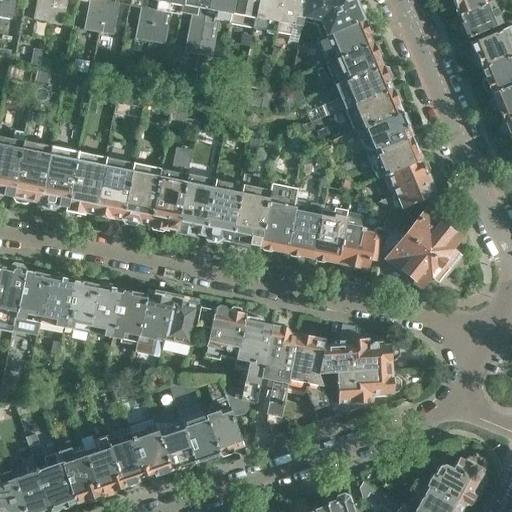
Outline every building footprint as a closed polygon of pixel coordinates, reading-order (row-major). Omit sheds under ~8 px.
[(0,0),(0,16),(11,19),(14,0),(0,0)] [(36,0),(33,19),(48,22),(51,0),(36,0)] [(51,0),(48,22),(63,24),(66,0),(51,0)] [(88,0),(83,29),(99,31),(104,0),(88,0)] [(104,0),(99,31),(113,34),(119,3),(130,5),(130,0),(104,0)] [(130,0),(130,5),(140,7),(134,38),(149,41),(156,0),(155,0),(130,0)] [(156,0),(149,41),(164,44),(170,12),(181,14),(181,12),(181,5),(182,4),(182,0),(155,0),(156,0)] [(181,5),(181,12),(191,14),(184,51),(199,54),(209,0),(182,0),(182,4),(181,5)] [(209,0),(199,54),(211,57),(219,20),(229,21),(229,22),(230,23),(234,0),(209,0)] [(234,0),(230,23),(253,27),(258,0),(234,0)] [(258,0),(253,27),(267,29),(268,24),(276,26),(275,31),(277,32),(283,0),(258,0)] [(283,0),(277,32),(290,34),(285,62),(294,63),(300,30),(301,30),(301,26),(303,17),(302,17),(305,0),(283,0)] [(305,0),(302,17),(303,17),(319,20),(325,35),(326,35),(363,19),(362,19),(362,17),(365,13),(363,8),(358,6),(354,0),(305,0)] [(453,0),(459,14),(486,3),(486,1),(489,0),(453,0)] [(486,3),(459,14),(462,21),(460,26),(463,35),(469,37),(481,31),(481,32),(502,23),(493,0),(489,0),(486,1),(486,3)] [(326,35),(316,40),(325,61),(372,41),(369,34),(371,29),(368,21),(363,19),(326,35)] [(472,57),(475,65),(481,67),(511,53),(511,24),(507,27),(481,37),(470,42),(474,51),(472,57)] [(249,49),(251,36),(243,35),(241,47),(249,49)] [(372,41),(325,61),(334,83),(381,64),(379,57),(381,52),(379,45),(372,43),(372,41)] [(0,48),(0,59),(9,61),(10,50),(0,48)] [(511,53),(481,67),(485,77),(483,82),(486,90),(492,92),(511,83),(511,53)] [(87,63),(73,60),(71,70),(85,73),(87,63)] [(93,62),(90,76),(110,80),(113,66),(93,62)] [(388,80),(391,75),(387,67),(382,66),(381,64),(334,83),(341,99),(323,105),(326,114),(391,87),(388,80)] [(45,82),(48,70),(37,68),(35,80),(45,82)] [(140,73),(125,70),(123,81),(138,84),(140,73)] [(68,72),(66,85),(80,88),(83,75),(68,72)] [(147,87),(164,90),(166,80),(149,77),(147,87)] [(511,83),(492,92),(493,94),(489,99),(493,108),(499,109),(503,118),(511,114),(511,83)] [(130,103),(132,86),(121,84),(118,102),(130,103)] [(288,92),(287,103),(304,95),(300,86),(288,92)] [(321,101),(339,95),(335,86),(317,93),(321,101)] [(191,95),(201,97),(202,89),(192,87),(191,95)] [(400,98),(397,89),(391,89),(391,87),(344,107),(354,130),(401,110),(397,102),(400,98)] [(264,92),(241,88),(238,103),(261,108),(264,92)] [(268,109),(271,93),(264,92),(261,108),(268,109)] [(0,197),(3,194),(11,196),(22,148),(31,107),(20,105),(13,138),(0,135),(0,197)] [(401,110),(354,130),(355,131),(357,130),(366,153),(411,134),(407,126),(409,121),(406,113),(402,112),(401,110)] [(185,114),(173,112),(171,122),(183,125),(185,114)] [(511,114),(503,118),(503,120),(500,126),(503,133),(509,135),(511,141),(511,114)] [(297,128),(300,136),(310,132),(306,124),(297,128)] [(411,134),(366,153),(377,178),(383,176),(384,175),(421,159),(417,150),(420,146),(416,137),(411,135),(411,134)] [(22,148),(11,196),(13,196),(15,201),(27,203),(31,200),(40,202),(50,153),(52,146),(23,140),(22,148)] [(260,141),(251,140),(249,154),(258,155),(260,141)] [(50,153),(40,202),(41,202),(45,207),(53,209),(58,205),(66,207),(76,159),(77,151),(52,146),(50,153)] [(158,175),(148,224),(150,224),(152,229),(164,231),(168,228),(176,230),(186,181),(191,151),(181,149),(176,171),(160,168),(158,175)] [(76,159),(66,207),(67,207),(67,211),(86,215),(87,212),(94,213),(106,157),(77,151),(76,159)] [(334,155),(324,159),(330,164),(333,167),(338,165),(334,155)] [(106,157),(94,213),(95,213),(98,218),(108,220),(113,216),(120,218),(130,170),(132,162),(106,157)] [(380,217),(420,200),(420,199),(434,192),(426,172),(429,168),(426,160),(421,160),(421,159),(383,176),(391,196),(369,205),(380,217)] [(130,170),(120,218),(123,218),(125,223),(136,225),(140,222),(148,224),(158,175),(160,168),(132,162),(130,170)] [(186,181),(176,230),(175,233),(195,237),(195,233),(203,235),(213,186),(215,179),(187,173),(186,181)] [(327,179),(320,178),(317,196),(323,198),(327,179)] [(350,195),(352,185),(345,178),(342,193),(350,195)] [(213,186),(203,235),(204,236),(208,240),(217,242),(222,239),(230,240),(242,184),(215,179),(213,186)] [(242,184),(230,240),(230,244),(249,248),(250,245),(258,246),(260,237),(270,190),(242,184)] [(269,252),(273,249),(285,252),(296,199),(297,196),(270,190),(260,237),(258,246),(262,247),(263,251),(269,252)] [(288,252),(290,256),(298,257),(301,255),(311,257),(322,204),(296,199),(285,252),(288,252)] [(420,212),(404,232),(448,269),(460,254),(453,248),(461,239),(444,224),(450,217),(428,200),(417,204),(423,210),(421,212),(420,212)] [(322,204),(311,257),(314,257),(315,261),(324,263),(326,260),(337,262),(348,211),(348,210),(322,204)] [(379,243),(383,220),(372,209),(364,215),(361,214),(360,211),(352,209),(349,212),(348,211),(337,262),(339,263),(340,266),(347,267),(351,265),(363,267),(367,266),(369,258),(374,258),(377,243),(379,243)] [(380,251),(385,256),(422,286),(429,277),(437,284),(448,269),(404,232),(386,218),(380,251)] [(0,265),(0,266),(0,322),(1,323),(2,320),(13,322),(14,317),(16,311),(24,270),(21,266),(12,264),(9,267),(0,265)] [(16,311),(14,317),(13,322),(10,337),(19,339),(24,320),(26,313),(40,316),(49,275),(24,270),(16,311)] [(49,275),(40,316),(55,319),(54,325),(63,327),(73,280),(64,278),(63,274),(53,272),(51,275),(49,275)] [(63,327),(73,329),(74,323),(89,326),(97,285),(73,280),(63,327)] [(97,285),(89,326),(104,329),(103,335),(112,337),(121,290),(113,288),(111,284),(101,282),(98,285),(97,285)] [(121,290),(112,337),(115,338),(121,339),(121,342),(137,344),(147,295),(121,290)] [(147,295),(137,344),(150,347),(161,350),(162,348),(172,299),(160,297),(157,293),(152,292),(149,296),(147,295)] [(172,299),(162,348),(178,352),(180,343),(190,345),(194,325),(193,325),(197,306),(187,303),(185,299),(176,297),(173,300),(172,299)] [(193,325),(194,325),(209,329),(205,346),(236,353),(242,321),(243,318),(244,318),(245,316),(242,315),(240,309),(231,307),(227,312),(197,306),(193,325)] [(242,321),(236,353),(234,359),(248,361),(240,399),(255,402),(260,377),(262,364),(271,325),(262,323),(261,319),(260,317),(258,316),(256,316),(253,318),(245,316),(244,318),(243,318),(242,321)] [(262,364),(260,377),(272,380),(265,414),(267,414),(266,419),(272,436),(287,431),(281,413),(287,383),(288,378),(297,336),(287,334),(284,327),(271,325),(262,364)] [(297,336),(288,378),(305,382),(303,392),(308,393),(318,421),(332,416),(327,403),(317,373),(324,342),(323,342),(320,345),(313,343),(311,338),(297,336)] [(350,340),(324,342),(317,373),(394,368),(394,360),(398,356),(398,349),(393,345),(388,345),(387,344),(380,344),(378,342),(367,343),(367,340),(361,340),(358,338),(353,338),(350,340)] [(50,352),(58,354),(60,343),(52,341),(50,352)] [(394,368),(317,373),(327,403),(337,402),(352,401),(356,403),(363,403),(366,401),(371,400),(371,397),(382,396),(385,393),(397,393),(401,387),(400,379),(395,377),(394,368)] [(53,382),(49,397),(75,394),(76,386),(53,382)] [(94,383),(78,383),(79,393),(95,391),(94,383)] [(124,388),(116,391),(118,397),(126,395),(124,388)] [(177,411),(181,422),(194,460),(218,452),(205,414),(201,403),(177,411)] [(229,406),(205,414),(218,452),(223,455),(231,452),(233,447),(242,444),(238,433),(239,433),(229,406)] [(181,422),(157,430),(171,469),(178,467),(178,465),(194,460),(181,422)] [(25,436),(31,434),(27,425),(22,427),(25,436)] [(143,427),(130,431),(145,475),(153,473),(154,475),(171,469),(157,430),(146,434),(143,427)] [(120,443),(109,446),(122,485),(139,480),(138,478),(145,475),(130,431),(118,435),(120,443)] [(31,451),(40,448),(35,435),(27,438),(31,451)] [(95,451),(92,441),(82,445),(99,493),(122,485),(109,446),(95,451)] [(82,445),(71,448),(58,453),(61,461),(61,463),(76,501),(99,493),(82,445)] [(43,452),(32,456),(51,511),(62,507),(65,509),(71,506),(74,502),(76,501),(61,463),(61,461),(58,453),(45,458),(43,452)] [(432,473),(426,484),(463,506),(469,505),(475,494),(474,487),(478,479),(484,469),(482,468),(484,465),(482,460),(474,455),(469,457),(466,462),(457,458),(454,464),(449,466),(444,464),(439,466),(434,474),(432,473)] [(10,471),(9,471),(23,511),(47,511),(51,511),(32,456),(21,459),(24,466),(10,470),(10,471)] [(0,511),(23,511),(9,471),(0,474),(0,511)] [(401,503),(413,510),(417,511),(459,511),(463,506),(426,484),(416,478),(401,503)] [(336,496),(334,501),(337,511),(361,511),(360,508),(352,510),(348,496),(346,497),(342,494),(336,496)] [(361,499),(366,511),(371,511),(376,506),(370,494),(361,499)] [(327,507),(313,511),(312,511),(337,511),(334,501),(326,504),(327,507)] [(396,511),(417,511),(413,510),(401,503),(396,511)]
